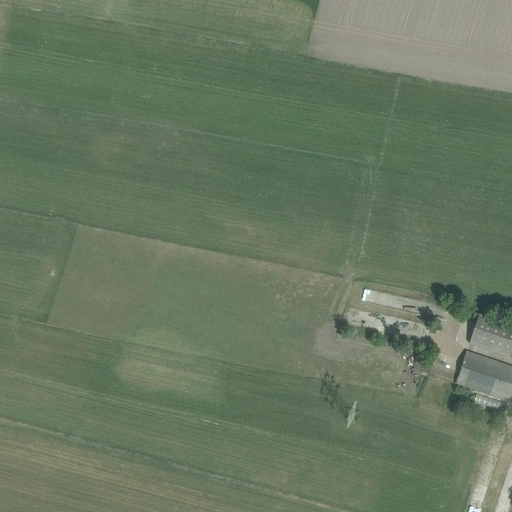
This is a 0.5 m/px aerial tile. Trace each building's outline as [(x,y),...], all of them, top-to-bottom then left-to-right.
[(387,302),(387,291),(362,290),(362,301),(387,302)] [(470,344),(508,357),(511,358),(511,325),(480,315),(470,344)] [(511,367),(467,352),(456,384),(511,402),(511,367)] [(449,375),(427,385),(438,407),(459,397),(449,375)] [(479,511),(483,504),(471,500),(465,511),(479,511)]
